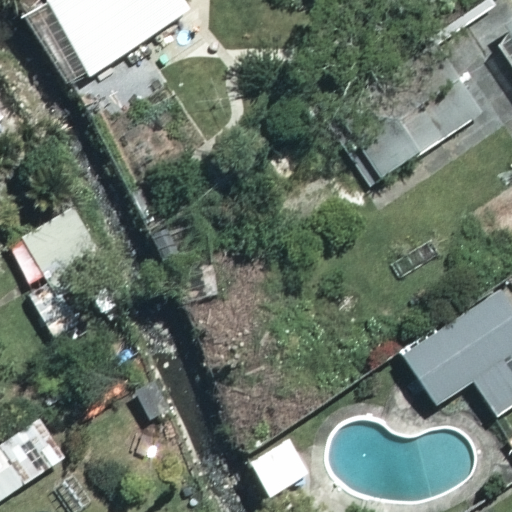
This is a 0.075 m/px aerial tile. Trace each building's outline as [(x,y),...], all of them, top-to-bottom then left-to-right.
[(187,8),(181,0),(41,0),(91,73),(187,8)] [(511,16),(498,26),(511,48),(511,16)] [(511,401),(511,310),(501,291),(400,350),(431,402),(473,378),(493,412),(511,401)] [(308,474),(288,435),(245,457),(266,497),(308,474)] [(0,496),(43,470),(24,439),(0,454),(0,496)] [(98,511),(116,500),(75,442),(41,466),(73,511),(98,511)]
